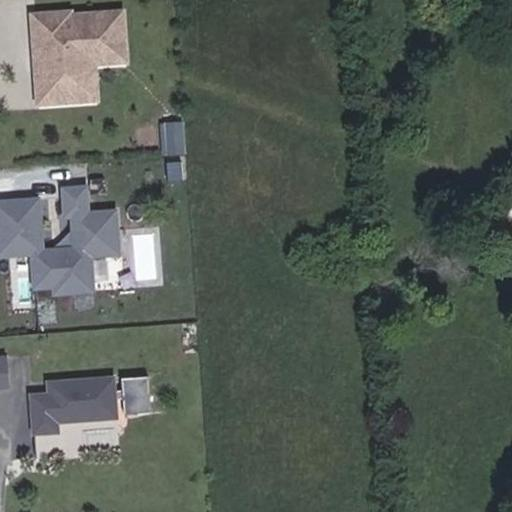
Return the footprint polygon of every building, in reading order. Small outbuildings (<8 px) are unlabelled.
[(71,13),(33,15),(36,66),(41,66),(41,71),(36,71),(39,104),(82,101),(80,65),(92,64),(126,62),(122,12),(71,16),(71,13)] [(94,100),(92,64),(80,65),(82,101),(94,100)] [(93,291),(91,256),(119,254),(116,212),(88,214),(86,188),(64,190),(66,217),(73,216),(75,249),(42,252),(39,200),(0,203),(0,256),(33,254),(35,288),(55,287),(56,294),(93,291)] [(0,355),(0,386),(14,387),(14,355),(0,355)] [(115,374),(42,376),(42,394),(27,394),(28,434),(55,433),(55,422),(116,420),(115,374)]
